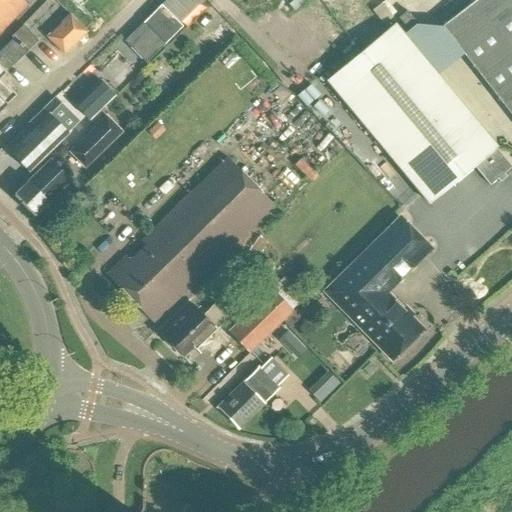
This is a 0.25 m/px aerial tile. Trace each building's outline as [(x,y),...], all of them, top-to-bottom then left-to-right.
[(0,0),(0,32),(27,6),(21,0),(0,0)] [(511,0),(474,0),(441,26),(462,54),(511,118),(511,0)] [(147,62),(183,26),(162,5),(125,41),(147,62)] [(397,18),(408,30),(416,23),(406,11),(397,18)] [(63,55),(88,31),(69,12),(45,36),(63,55)] [(496,149),(497,148),(395,25),(327,81),(429,204),(474,167),(496,149)] [(4,72),(35,41),(21,26),(10,37),(12,39),(0,51),(0,112),(8,105),(6,104),(15,95),(0,79),(6,74),(4,72)] [(100,110),(114,96),(99,80),(78,100),(84,106),(79,110),(89,120),(100,110)] [(44,156),(67,133),(48,113),(25,136),(25,137),(10,152),(26,169),(41,154),(44,156)] [(85,169),(123,133),(106,115),(68,151),(85,169)] [(155,140),(164,131),(157,123),(147,132),(155,140)] [(489,185),(511,167),(496,149),(474,167),(489,185)] [(154,320),(273,204),(227,157),(142,239),(146,243),(129,259),(132,263),(115,280),(154,320)] [(13,194),(33,215),(70,178),(50,158),(15,193),(14,192),(13,194)] [(431,248),(402,218),(327,291),(351,316),(352,315),(393,357),(421,331),(384,293),(431,248)] [(248,257),(264,241),(258,234),(241,250),(248,257)] [(282,321),(292,312),(293,311),(271,288),(227,331),(249,353),(282,321)] [(221,319),(236,304),(231,299),(234,296),(229,290),(203,314),(194,304),(189,309),(187,308),(183,315),(163,334),(165,337),(163,339),(171,348),(173,346),(182,356),(192,346),(195,349),(216,329),(215,328),(223,321),(221,319)] [(288,328),(298,318),(292,312),(282,321),(288,328)] [(276,387),(287,376),(270,359),(259,369),(258,368),(217,407),(238,428),(278,389),(276,387)] [(316,402),(335,382),(326,374),(307,394),(316,402)]
